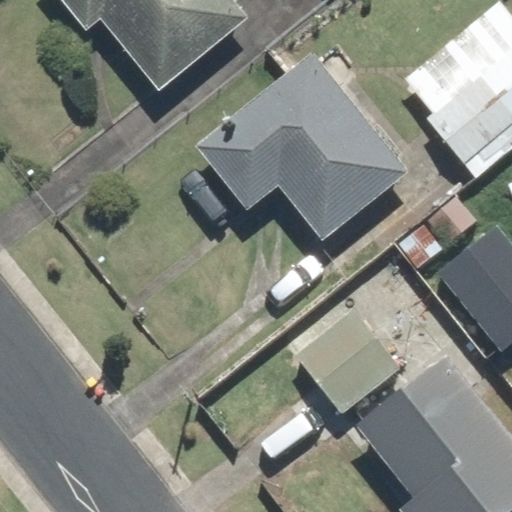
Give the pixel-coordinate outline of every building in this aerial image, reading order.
[(256,17),(242,0),(70,0),(92,28),(109,14),(165,87),(256,17)] [(473,159),(511,127),(511,10),(504,1),(408,81),(473,159)] [(413,170),(320,52),(204,143),(256,208),(285,185),(327,238),(413,170)] [(511,346),(511,234),(503,224),(444,272),(507,350),(511,346)] [(348,413),(406,367),(361,311),(303,356),(348,413)] [(511,511),(511,424),(454,354),(367,426),(423,494),(406,508),(409,511),(511,511)]
